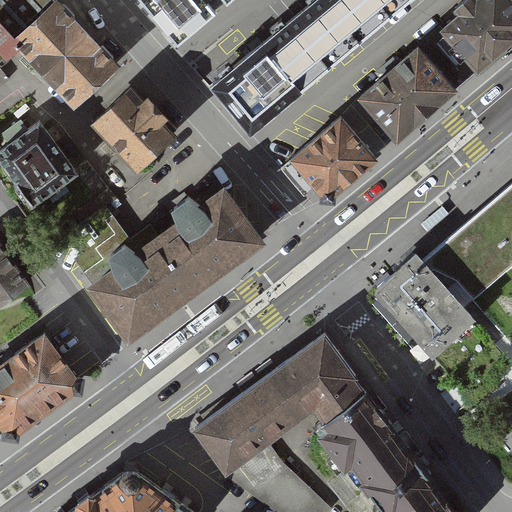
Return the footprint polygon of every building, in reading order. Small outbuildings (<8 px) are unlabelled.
[(120,57),(73,0),(0,0),(0,47),(2,46),(18,33),(72,97),(120,57)] [(144,0),(177,40),(228,0),(144,0)] [(219,75),(212,80),(252,128),(258,123),(406,0),(309,0),(271,32),(219,75)] [(459,17),(441,33),(475,73),(511,41),(511,2),(510,0),(477,0),(477,1),(476,0),(467,0),(455,11),(459,17)] [(411,53),(357,96),(395,143),(457,93),(419,46),(411,53)] [(176,127),(131,83),(92,122),(137,167),(176,127)] [(0,143),(0,154),(33,201),(76,170),(39,117),(0,143)] [(341,117),(288,162),(322,202),(375,157),(341,117)] [(511,176),(421,253),(465,304),(511,265),(511,176)] [(89,289),(127,343),(267,245),(229,191),(202,209),(188,198),(175,207),(178,225),(160,237),(151,226),(130,239),(106,206),(68,234),(82,254),(74,260),(94,285),(89,289)] [(0,299),(29,279),(0,238),(0,299)] [(421,253),(377,290),(433,355),(477,318),(465,304),(421,253)] [(0,366),(0,418),(9,431),(78,383),(45,334),(0,366)] [(463,511),(325,334),(195,429),(228,478),(261,502),(273,511),(331,511),(333,511),(283,464),(271,446),(315,418),(345,459),(351,455),(395,511),(463,511)] [(126,472),(72,511),(195,511),(136,472),(126,472)]
